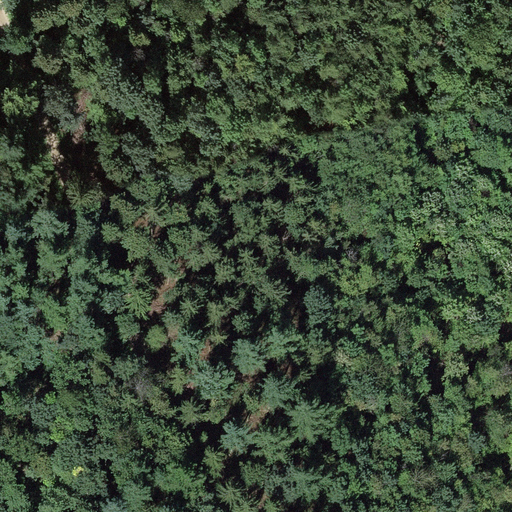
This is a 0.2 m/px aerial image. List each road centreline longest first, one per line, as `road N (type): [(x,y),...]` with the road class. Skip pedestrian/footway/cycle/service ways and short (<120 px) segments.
road 1 (track): [(212,511),(0,7)]
road 2 (track): [(511,211),(424,0)]
